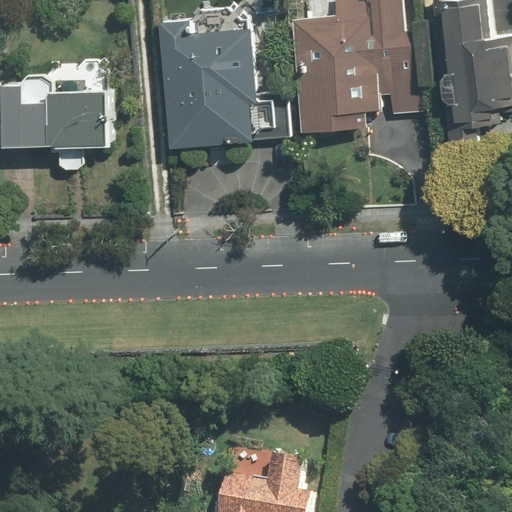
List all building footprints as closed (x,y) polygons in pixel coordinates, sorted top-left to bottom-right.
[(284,0),(248,0),(248,9),(285,8),(284,0)] [(338,0),(339,14),(300,16),(305,133),(374,129),(373,114),(419,112),(416,43),(408,44),(406,0),(338,0)] [(437,0),(454,146),(489,142),(487,128),(511,125),(511,33),(498,35),(494,0),(437,0)] [(262,18),(202,23),(201,8),(164,12),(177,141),(297,129),(293,88),(269,90),(262,18)] [(30,84),(10,83),(9,145),(63,146),(63,168),(90,169),(90,146),(115,146),(116,91),(83,91),(83,79),(61,79),(61,91),(56,91),(55,104),(30,103),(30,84)] [(271,484),(232,476),(225,511),(315,511),(319,491),(304,488),(309,459),(277,453),(271,484)]
